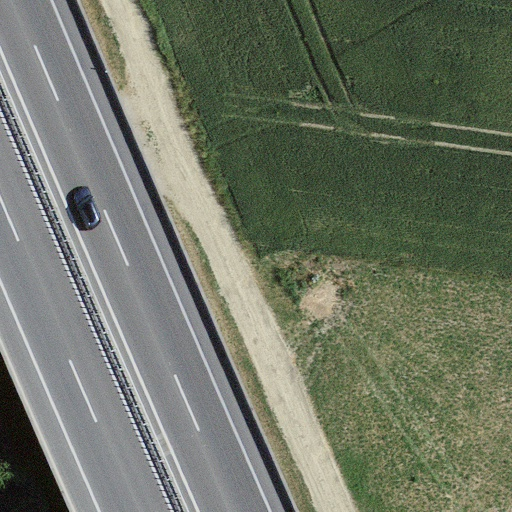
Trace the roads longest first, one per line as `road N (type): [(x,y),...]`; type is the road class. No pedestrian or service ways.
road 1 (motorway): [(234,511),(15,0)]
road 2 (track): [(336,511),(119,0)]
road 3 (motorway): [(0,197),(135,511)]
